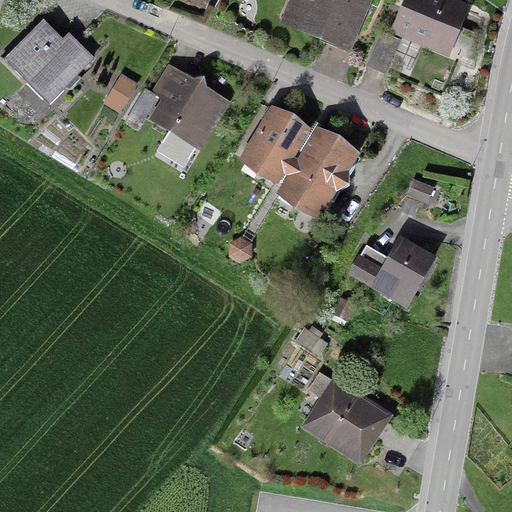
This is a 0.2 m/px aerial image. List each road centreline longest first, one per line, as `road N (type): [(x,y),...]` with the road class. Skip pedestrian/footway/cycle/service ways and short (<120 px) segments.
road 1 (residential): [(498,161),(93,0)]
road 2 (tertiary): [(493,195),(439,511)]
